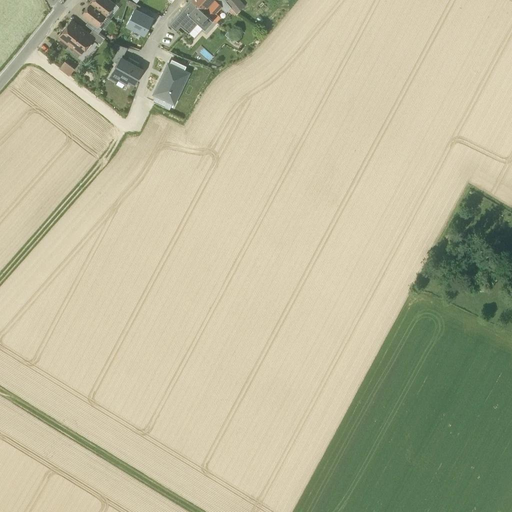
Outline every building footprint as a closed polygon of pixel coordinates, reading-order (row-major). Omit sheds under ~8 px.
[(93,0),(91,4),(106,15),(114,5),(108,0),(93,0)] [(141,6),(128,0),(127,6),(135,10),(138,12),(141,6)] [(193,0),(192,1),(203,12),(213,0),(193,0)] [(221,6),(214,0),(213,0),(203,12),(210,18),(215,13),(220,8),(221,6)] [(226,13),(231,8),(226,2),(227,1),(226,0),(214,0),(221,6),(220,8),(226,13)] [(244,7),(238,0),(227,0),(227,1),(226,2),(231,8),(236,14),(244,7)] [(191,1),(171,24),(177,30),(180,26),(185,31),(195,20),(197,23),(203,28),(205,29),(213,21),(210,18),(203,12),(192,1),(191,1)] [(98,26),(106,15),(91,4),(87,9),(86,8),(82,14),(90,20),(97,26),(98,26)] [(119,8),(114,5),(106,15),(110,19),(119,8)] [(138,12),(135,10),(126,26),(144,35),(152,19),(138,12)] [(219,17),(215,13),(210,18),(215,22),(219,17)] [(110,19),(106,15),(98,26),(102,29),(103,30),(111,19),(110,19)] [(86,25),(92,30),(98,34),(102,29),(98,26),(97,26),(90,20),(86,25)] [(195,20),(185,31),(188,33),(197,23),(195,20)] [(69,45),(81,54),(93,39),(93,38),(89,34),(71,21),(59,37),(69,45)] [(197,23),(188,33),(194,38),(203,28),(197,23)] [(104,39),(98,34),(92,30),(89,34),(93,38),(93,39),(100,44),(104,39)] [(121,58),(122,58),(128,48),(114,44),(109,59),(118,64),(121,58)] [(65,49),(77,59),(81,54),(69,45),(65,49)] [(129,59),(127,62),(122,58),(121,58),(118,64),(113,72),(114,72),(111,78),(117,81),(118,79),(126,83),(128,80),(134,84),(142,70),(136,66),(138,63),(129,59)] [(173,102),(174,103),(184,80),(181,79),(185,72),(184,71),(178,69),(181,64),(172,60),(170,65),(168,64),(154,94),(156,95),(169,100),(173,102)] [(60,68),(69,75),(74,69),(65,62),(60,68)] [(153,102),(165,108),(169,100),(156,95),(153,102)]
